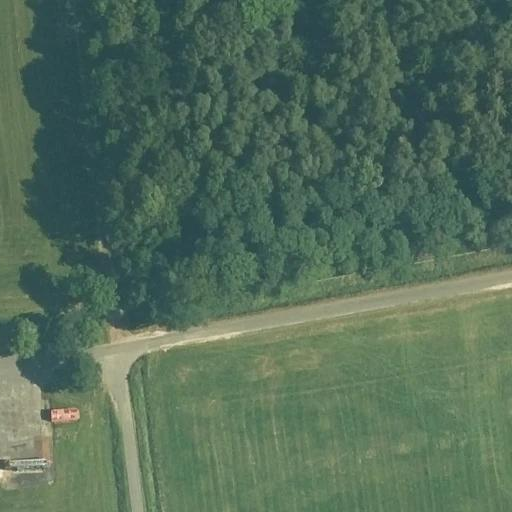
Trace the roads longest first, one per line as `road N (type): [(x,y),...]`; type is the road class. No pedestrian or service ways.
road 1 (unclassified): [(511,281),(118,351)]
road 2 (residential): [(118,351),(137,511)]
